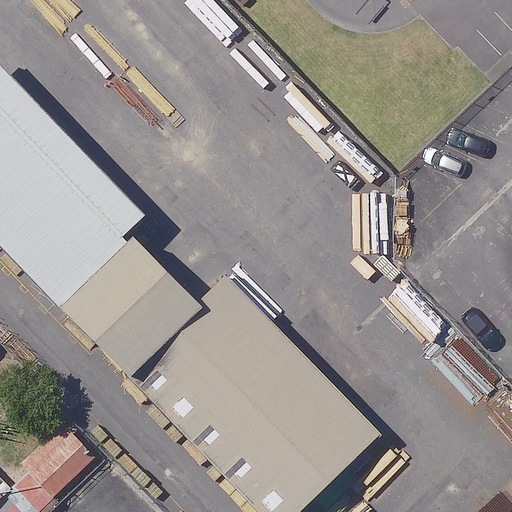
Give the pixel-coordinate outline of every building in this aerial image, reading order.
[(105,255),(0,143),(0,326),(13,341),(14,339),(83,275),(105,255)] [(511,269),(482,298),(511,330),(511,269)] [(14,339),(74,403),(143,339),(83,275),(14,339)] [(292,511),(333,474),(176,308),(74,403),(176,511),(292,511)] [(0,462),(0,511),(43,511),(60,496),(15,449),(0,462)]
